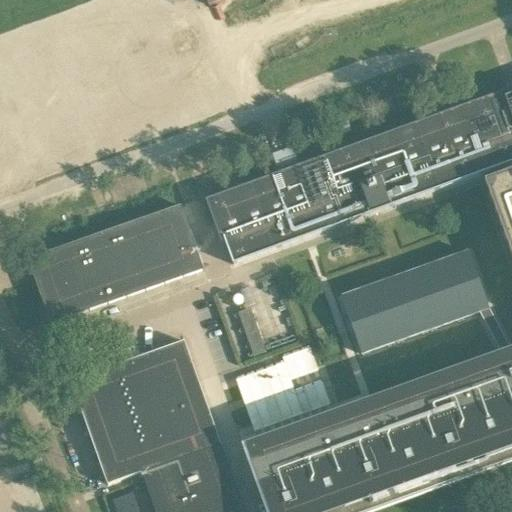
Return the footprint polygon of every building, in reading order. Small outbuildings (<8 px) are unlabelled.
[(297,168),(287,172),(277,176),(209,198),(231,261),(233,267),(504,167),(511,163),(511,89),(508,91),(451,112),(447,114),(442,115),(297,168)] [(347,121),(338,124),(341,134),(350,131),(347,121)] [(511,163),(504,167),(507,175),(484,183),(511,259),(511,163)] [(48,258),(1,275),(22,335),(231,261),(219,228),(209,198),(205,185),(43,242),(48,258)] [(468,257),(341,304),(361,360),(476,317),(505,371),(511,369),(511,368),(511,360),(486,314),(489,313),(468,257)] [(250,309),(237,313),(253,358),(266,353),(250,309)] [(91,376),(71,383),(107,485),(142,473),(151,499),(155,511),(242,511),(220,446),(184,343),(91,376)] [(259,474),(255,475),(258,483),(267,508),(259,510),(259,511),(343,511),(511,451),(511,369),(505,371),(258,460),(263,474),(259,476),(259,474)] [(0,500),(0,511),(43,511),(35,488),(0,500)] [(138,511),(132,494),(112,501),(116,511),(138,511)]
